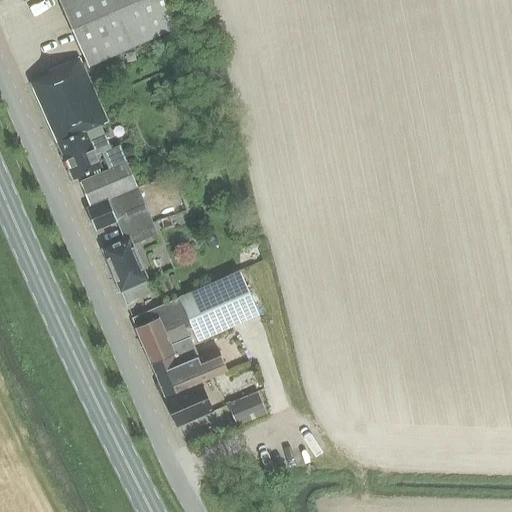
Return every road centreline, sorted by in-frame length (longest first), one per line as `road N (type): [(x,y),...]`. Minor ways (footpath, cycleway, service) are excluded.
road 1 (unclassified): [(194,511),(0,74)]
road 2 (primary): [(150,511),(0,189)]
